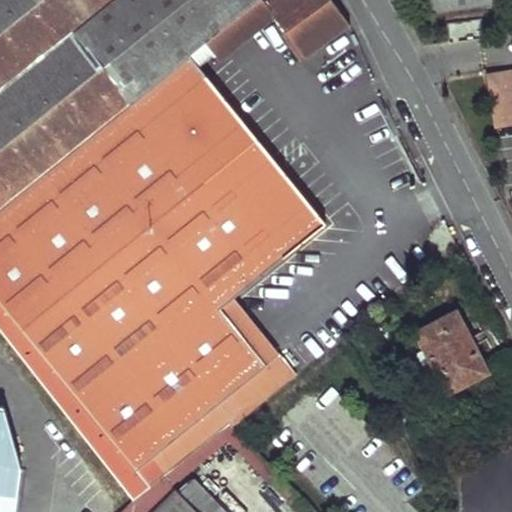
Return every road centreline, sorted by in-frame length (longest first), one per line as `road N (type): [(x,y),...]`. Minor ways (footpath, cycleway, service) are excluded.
road 1 (residential): [(407,70),(511,278)]
road 2 (unknown): [(400,511),(301,412)]
road 3 (unknown): [(0,386),(81,489)]
